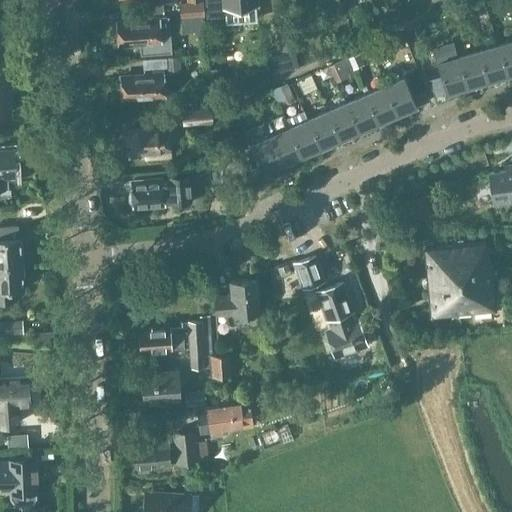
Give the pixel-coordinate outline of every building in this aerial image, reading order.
[(257,4),(256,0),(205,0),(206,17),(225,15),(225,24),(258,21),(257,4)] [(361,0),(348,7),(359,29),(374,22),(372,17),(374,16),(366,0),(361,0)] [(497,0),(484,0),(488,11),(500,8),(497,0)] [(179,3),(180,18),(181,18),(202,17),(204,17),(203,1),(179,3)] [(164,13),(164,3),(149,4),(150,15),(164,13)] [(165,44),(162,20),(117,23),(118,44),(132,43),(133,55),(141,55),(155,53),(154,44),(165,44)] [(295,50),(286,22),(274,26),(282,53),(292,51),(295,50)] [(511,40),(498,45),(508,76),(509,80),(511,78),(511,40)] [(467,88),(458,56),(454,42),(434,48),(438,62),(441,75),(442,79),(445,89),(447,94),(447,93),(448,97),(458,94),(457,90),(467,88)] [(478,50),(487,82),(488,85),(498,83),(497,79),(508,76),(498,45),(478,50)] [(458,56),(467,88),(468,91),(478,88),(477,85),(487,82),(478,50),(458,56)] [(282,53),(265,59),(269,74),(296,66),(292,51),(282,53)] [(360,54),(351,58),(355,69),(364,65),(360,54)] [(167,58),(168,68),(168,73),(181,72),(180,57),(167,58)] [(348,59),(334,65),(338,76),(353,69),(348,59)] [(329,67),(319,71),(323,81),(333,76),(329,67)] [(217,68),(208,69),(209,81),(221,80),(220,68),(217,68)] [(168,95),(165,74),(121,77),(122,98),(168,95)] [(441,75),(428,79),(433,93),(435,97),(447,94),(445,89),(442,79),(441,75)] [(299,82),(304,94),(318,88),(312,76),(299,82)] [(404,77),(384,85),(391,101),(398,115),(399,119),(408,115),(407,111),(417,107),(410,90),(404,77)] [(9,83),(0,83),(0,113),(11,113),(9,83)] [(273,91),(280,106),(294,100),(288,85),(273,91)] [(384,85),(365,93),(372,109),(378,124),(380,127),(389,123),(388,120),(398,115),(391,101),(384,85)] [(421,86),(410,90),(417,107),(428,102),(421,86)] [(365,93),(346,102),(353,117),(359,132),(361,135),(370,131),(369,128),(378,124),(372,109),(365,93)] [(255,97),(253,98),(256,105),(265,102),(262,94),(261,94),(255,97)] [(254,109),(250,99),(238,103),(242,113),(254,109)] [(346,102),(327,110),(334,126),(340,140),(342,144),(351,140),(350,136),(359,132),(353,117),(346,102)] [(183,127),(213,125),(212,108),(182,110),(183,127)] [(304,110),(285,118),(296,142),(302,157),(303,160),(313,156),(311,153),(321,148),(315,134),(308,118),(304,110)] [(327,110),(308,118),(315,134),(321,148),(323,152),(332,148),(330,144),(340,140),(334,126),(327,110)] [(265,123),(270,135),(277,151),(283,165),(284,169),(294,165),(292,161),(302,157),(296,142),(285,118),(284,115),(265,123)] [(126,153),(145,151),(146,160),(171,158),(169,128),(125,131),(126,153)] [(277,151),(270,135),(250,144),(257,159),(265,177),(275,173),(273,169),(283,165),(277,151)] [(0,189),(6,189),(5,176),(16,175),(14,148),(0,149),(0,189)] [(487,166),(483,152),(467,157),(472,171),(487,166)] [(511,169),(488,173),(493,204),(511,200),(511,169)] [(165,204),(164,189),(170,189),(171,204),(192,202),(190,175),(131,179),(133,207),(165,204)] [(0,264),(22,263),(20,238),(19,227),(5,228),(0,228),(0,264)] [(494,260),(487,260),(485,242),(424,248),(431,317),(497,311),(494,260)] [(294,263),(302,288),(324,280),(316,255),(294,263)] [(0,303),(5,303),(13,303),(12,290),(24,289),(22,264),(22,263),(0,264),(0,303)] [(231,294),(214,296),(215,315),(231,314),(233,317),(261,313),(258,279),(230,282),(231,294)] [(325,330),(334,357),(367,346),(358,319),(356,320),(343,282),(315,292),(329,328),(325,330)] [(200,321),(188,322),(182,322),(182,327),(139,330),(141,351),(173,348),(184,349),(190,348),(191,368),(211,367),(212,378),(232,376),(230,358),(229,358),(229,357),(226,358),(226,355),(213,356),(211,328),(210,316),(199,316),(200,321)] [(182,400),(179,371),(142,374),(144,402),(182,400)] [(0,424),(19,423),(18,403),(29,402),(29,399),(32,399),(31,389),(29,389),(28,378),(0,379),(0,424)] [(184,391),(185,407),(204,406),(203,390),(184,391)] [(196,409),(198,422),(200,435),(207,435),(208,440),(227,437),(226,431),(253,427),(253,424),(263,423),(259,396),(196,409)] [(174,434),(175,440),(162,441),(161,435),(152,437),(152,436),(133,438),(136,467),(138,467),(138,473),(149,472),(149,468),(178,465),(178,466),(208,462),(205,439),(197,440),(196,431),(174,434)] [(27,433),(7,435),(8,448),(28,447),(27,433)] [(2,459),(2,462),(0,461),(0,488),(10,488),(11,498),(14,503),(20,505),(28,504),(34,503),(37,497),(37,492),(36,458),(22,459),(9,459),(2,459)] [(144,491),(142,511),(190,511),(191,494),(144,491)]
